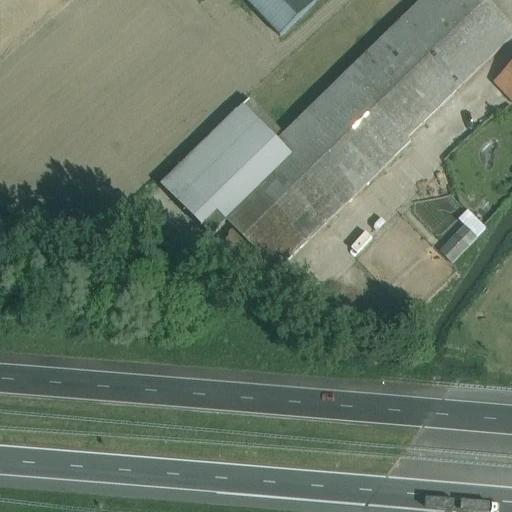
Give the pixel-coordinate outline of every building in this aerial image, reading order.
[(511,37),(511,27),(485,0),(455,0),(449,7),(442,0),(422,0),(374,46),(283,134),(250,99),(160,186),(211,237),(227,222),(230,225),(223,231),(228,237),(219,246),(237,264),(253,248),(276,272),(409,143),(406,140),(511,37)] [(244,0),(280,37),(316,2),(314,0),(244,0)] [(511,65),(492,84),(511,104),(511,65)] [(491,232),(501,223),(484,202),(473,211),(491,232)] [(378,255),(391,232),(379,226),(366,249),(378,255)] [(452,265),(478,239),(465,227),(440,253),(452,265)]
